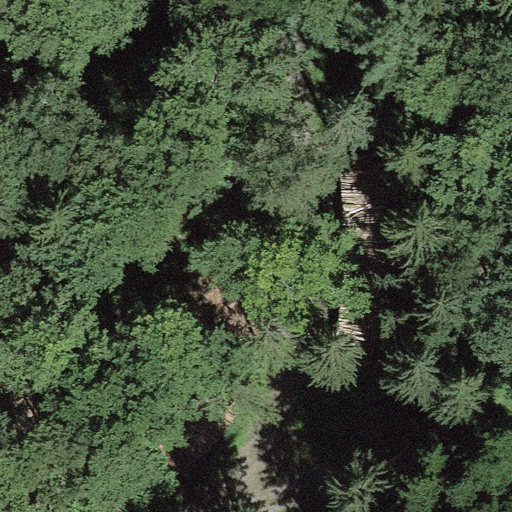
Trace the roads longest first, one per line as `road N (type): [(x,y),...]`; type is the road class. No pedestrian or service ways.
road 1 (track): [(283,0),(300,121),(302,227),(277,497),(222,511)]
road 2 (track): [(511,426),(277,497)]
